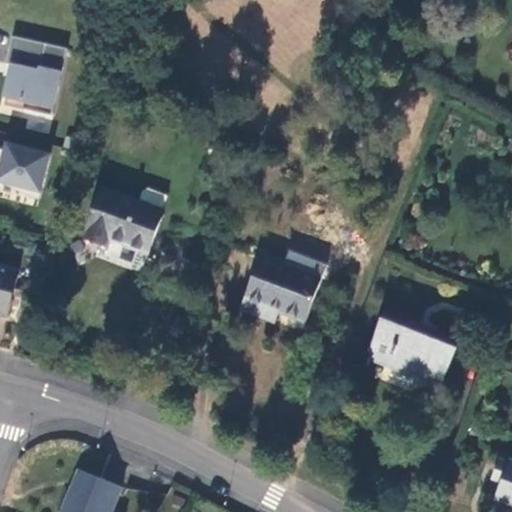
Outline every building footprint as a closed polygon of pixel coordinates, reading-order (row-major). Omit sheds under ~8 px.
[(69,51),(14,38),(8,66),(16,67),(9,100),(27,104),(25,111),(54,117),(69,51)] [(0,186),(15,190),(15,193),(38,198),(48,153),(4,144),(3,152),(0,150),(0,186)] [(128,245),(151,253),(166,212),(165,212),(142,204),(103,190),(85,238),(107,247),(110,238),(128,245)] [(142,204),(165,212),(170,198),(150,191),(146,193),(142,204)] [(110,238),(107,247),(125,254),(128,245),(110,238)] [(262,256),(243,307),(266,317),(270,307),(281,311),(307,320),(324,279),(262,256)] [(21,272),(0,266),(0,315),(8,318),(21,272)] [(444,376),(462,334),(440,325),(438,331),(421,324),(423,318),(392,306),(372,360),(398,371),(403,359),(444,376)] [(278,320),(281,311),(270,307),(266,317),(278,320)] [(441,387),(444,376),(403,359),(398,371),(441,387)] [(494,433),(479,428),(476,439),(489,444),(494,433)] [(504,485),(511,463),(511,462),(504,459),(495,481),(504,485)] [(511,463),(504,485),(499,499),(511,503),(511,463)] [(112,511),(123,487),(82,471),(65,511),(112,511)]
